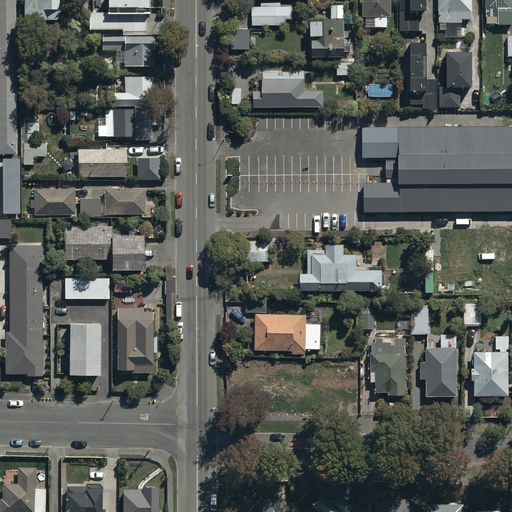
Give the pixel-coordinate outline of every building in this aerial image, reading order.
[(0,0),(0,151),(16,151),(14,0),(0,0)] [(59,18),(58,0),(23,0),(24,19),(59,18)] [(106,9),(89,10),(89,27),(122,27),(122,33),(146,33),(146,12),(149,12),(149,7),(144,7),(144,3),(149,3),(149,0),(107,0),(107,8),(106,8),(106,9)] [(280,0),(261,1),(261,5),(251,6),(252,24),(293,23),(293,5),(281,5),(280,0)] [(362,0),(363,14),(365,14),(365,25),(386,25),(386,13),(390,13),(389,0),(362,0)] [(439,20),(439,28),(445,28),(445,21),(460,21),(460,16),(471,16),(470,0),(437,0),(437,20),(439,20)] [(511,23),(511,0),(483,0),(484,6),(485,6),(485,21),(497,21),(497,23),(511,23)] [(344,54),(344,8),(316,8),(316,16),(311,16),(311,32),(316,32),(316,36),(312,36),(312,53),(344,54)] [(406,8),(399,8),(398,28),(418,29),(418,15),(406,14),(406,8)] [(250,29),(232,29),(231,49),(250,50),(250,29)] [(154,34),(101,34),(101,49),(116,49),(116,60),(124,60),(124,64),(150,64),(150,49),(154,49),(154,34)] [(424,78),(425,37),(408,37),(408,85),(409,85),(409,102),(422,102),(422,106),(436,106),(436,78),(424,78)] [(470,47),(444,47),(445,84),(438,84),(438,106),(460,106),(460,82),(470,81),(470,47)] [(495,54),(485,53),(484,67),(495,67),(495,54)] [(337,61),(337,73),(353,74),(353,62),(337,61)] [(99,63),(99,73),(114,73),(114,63),(99,63)] [(254,88),(254,104),(323,104),(323,88),(305,88),(305,70),(264,70),(264,75),(262,75),(262,88),(254,88)] [(153,75),(124,75),(124,88),(111,88),(111,108),(105,108),(105,116),(98,116),(97,134),(134,135),(134,137),(151,137),(152,103),(153,103),(153,75)] [(39,131),(38,119),(27,119),(27,121),(20,121),(20,132),(27,131),(27,140),(33,140),(33,131),(39,131)] [(511,126),(362,127),(362,157),(398,157),(398,210),(511,209),(511,126)] [(23,141),(23,162),(33,162),(34,154),(45,154),(45,141),(23,141)] [(125,146),(77,147),(77,175),(126,175),(125,146)] [(2,157),(2,183),(19,183),(19,157),(2,157)] [(160,158),(137,159),(137,180),(160,180),(160,158)] [(20,184),(2,184),(2,211),(20,211),(20,184)] [(75,186),(34,187),(34,212),(75,212),(75,186)] [(104,186),(104,212),(145,212),(145,186),(104,186)] [(100,196),(80,196),(80,215),(100,215),(100,196)] [(11,220),(0,219),(0,238),(11,239),(11,220)] [(111,224),(65,225),(65,258),(111,258),(111,267),(145,267),(144,231),(111,232),(111,224)] [(268,259),(269,246),(278,246),(278,236),(267,236),(267,239),(242,239),(242,259),(268,259)] [(9,243),(9,329),(4,329),(5,372),(26,371),(26,374),(42,374),(42,243),(9,243)] [(298,276),(298,288),(382,288),(382,267),(364,267),(364,256),(343,256),(343,247),(325,247),(325,251),(307,251),(307,276),(298,276)] [(114,275),(114,290),(130,290),(130,275),(114,275)] [(65,277),(65,297),(109,297),(109,277),(65,277)] [(306,311),(266,310),(266,299),(246,298),(246,311),(255,311),(254,347),(292,348),(292,351),(305,351),(306,346),(321,347),(321,322),(306,322),(306,311)] [(412,302),(412,332),(428,332),(428,302),(412,302)] [(463,302),(463,322),(480,322),(480,302),(463,302)] [(116,306),(117,366),(131,366),(131,370),(152,370),(152,350),(157,350),(156,333),(153,333),(153,308),(142,308),(142,305),(116,306)] [(361,311),(360,327),(374,327),(374,311),(361,311)] [(99,319),(69,319),(68,370),(99,370),(99,319)] [(425,376),(425,393),(456,393),(455,332),(439,332),(439,345),(425,345),(425,359),(419,359),(419,376),(425,376)] [(499,348),(473,349),(473,366),(470,366),(470,377),(472,377),(473,393),(507,392),(507,385),(511,384),(511,379),(507,379),(507,348),(506,348),(506,346),(509,346),(509,334),(495,334),(495,347),(499,347),(499,348)] [(405,349),(404,336),(375,336),(375,340),(372,340),(372,349),(370,349),(370,379),(376,379),(376,389),(406,389),(406,349),(405,349)] [(319,374),(292,374),(293,365),(269,365),(269,374),(259,374),(259,409),(319,411),(319,396),(326,396),(326,389),(318,389),(319,374)] [(339,369),(339,391),(360,390),(360,369),(339,369)] [(36,487),(36,467),(17,467),(17,484),(2,484),(2,499),(0,498),(0,511),(45,511),(46,487),(36,487)] [(67,486),(66,511),(101,511),(102,486),(67,486)] [(159,487),(141,486),(141,489),(123,489),(122,511),(161,511),(162,509),(158,508),(159,487)] [(287,511),(288,510),(285,510),(285,503),(273,503),(273,494),(242,494),(242,511),(287,511)] [(346,511),(351,507),(339,498),(332,507),(322,498),(314,509),(318,511),(346,511)] [(411,511),(412,498),(380,498),(380,503),(375,503),(375,511),(411,511)]
